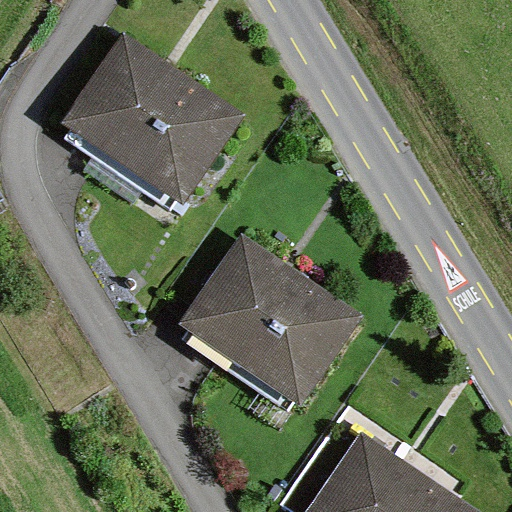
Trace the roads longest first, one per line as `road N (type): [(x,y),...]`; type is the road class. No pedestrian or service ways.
road 1 (residential): [(208,511),(27,217),(16,146),(36,85),(94,0)]
road 2 (tertiary): [(284,0),(511,378)]
